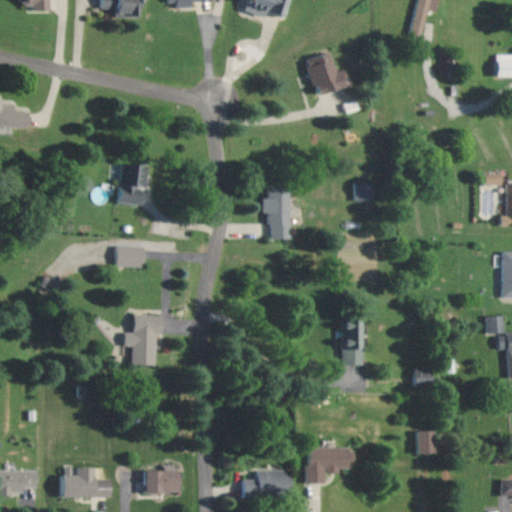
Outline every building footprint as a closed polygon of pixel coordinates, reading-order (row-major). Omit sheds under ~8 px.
[(13,0),(13,3),(24,4),(24,9),(42,10),(42,0),(13,0)] [(129,16),(128,0),(94,0),(95,8),(108,7),(108,17),(129,16)] [(282,0),(238,0),(237,9),(258,14),(258,11),(278,16),(282,0)] [(413,0),(405,33),(415,35),(422,9),(429,11),(432,0),(413,0)] [(309,94),(340,84),(335,68),(330,70),(324,50),(298,58),(309,94)] [(490,75),(511,75),(511,60),(507,60),(508,54),(490,53),(490,75)] [(0,125),(21,127),(22,110),(9,109),(9,103),(0,102),(0,125)] [(133,204),(135,186),(140,186),(142,165),(116,161),(111,201),(133,204)] [(496,172),(479,172),(479,183),(496,184),(496,172)] [(349,199),(366,199),(366,182),(350,182),(349,199)] [(500,214),(494,214),(494,224),(511,223),(511,182),(501,182),(500,214)] [(282,238),(283,187),(261,186),(261,197),(256,196),(256,211),(263,212),(262,237),(282,238)] [(110,265),(137,265),(138,245),(110,245),(110,265)] [(511,250),(497,250),(496,296),(511,296),(511,250)] [(149,364),(150,333),(155,333),(155,314),(127,313),(127,331),(118,331),(118,344),(126,344),(125,364),(149,364)] [(480,315),(482,333),(501,331),(498,313),(480,315)] [(335,364),(356,363),(355,317),(334,318),(335,364)] [(408,382),(425,383),(426,368),(409,368),(408,382)] [(410,430),(410,452),(428,452),(427,429),(410,430)] [(341,446),(302,445),(301,482),(319,482),(319,471),(332,471),(332,467),(341,467),(341,446)] [(54,497),(103,495),(103,478),(87,478),(87,466),(69,467),(69,474),(54,474),(54,497)] [(139,469),(138,491),(173,492),(174,467),(158,467),(158,470),(139,469)] [(236,479),(236,496),(284,495),(283,468),(251,469),(251,478),(236,479)] [(18,491),(18,486),(31,486),(32,470),(0,469),(0,495),(7,495),(7,491),(18,491)]
